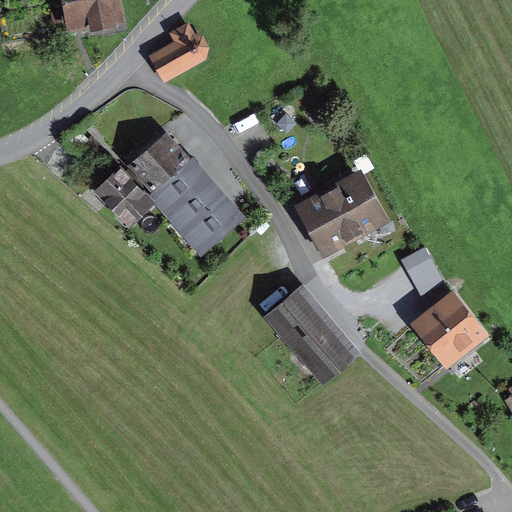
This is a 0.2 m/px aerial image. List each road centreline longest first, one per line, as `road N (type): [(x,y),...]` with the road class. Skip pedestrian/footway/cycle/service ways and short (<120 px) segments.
road 1 (residential): [(127,62),(218,133),(336,317),(511,494)]
road 2 (residential): [(127,62),(72,115),(0,156)]
road 3 (track): [(93,511),(0,403)]
